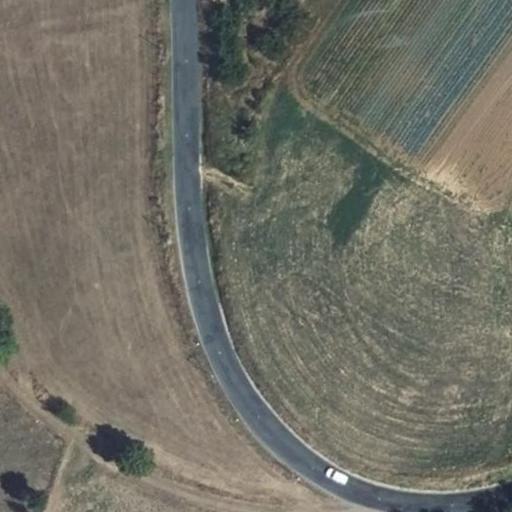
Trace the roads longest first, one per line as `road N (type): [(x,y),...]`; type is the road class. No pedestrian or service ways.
road 1 (secondary): [(511,499),(450,510),(370,497),(306,468),(236,383),(202,298),(187,208),(183,0)]
road 2 (track): [(264,511),(187,495),(90,449),(28,416),(0,385)]
